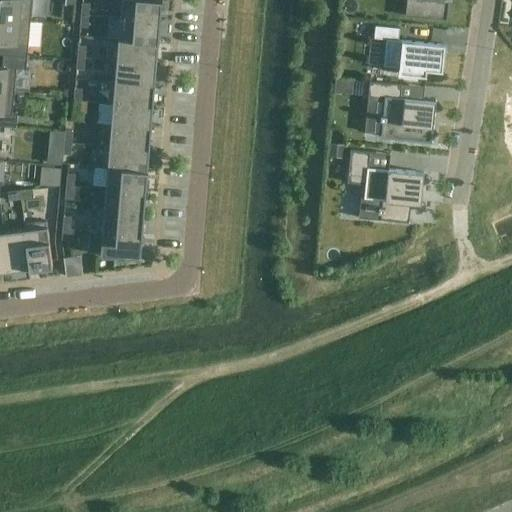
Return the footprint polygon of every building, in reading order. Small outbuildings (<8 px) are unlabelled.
[(0,0),(0,18),(30,21),(31,0),(0,0)] [(161,0),(121,0),(120,18),(160,21),(161,0)] [(453,0),(452,0),(406,0),(405,16),(447,20),(449,0),(453,0)] [(82,2),(81,14),(89,15),(90,3),(82,2)] [(79,26),(88,27),(89,15),(81,14),(79,26)] [(41,41),(44,19),(33,17),(30,39),(41,41)] [(27,57),(30,21),(0,18),(0,42),(4,43),(3,55),(27,57)] [(160,21),(120,18),(118,39),(158,43),(160,21)] [(442,64),(444,44),(397,40),(398,28),(374,25),(373,38),(385,39),(382,65),(398,67),(397,73),(425,76),(426,70),(441,71),(442,64)] [(158,43),(118,39),(116,60),(156,64),(158,43)] [(78,45),(77,57),(85,58),(86,46),(78,45)] [(26,69),(27,57),(3,55),(2,66),(0,66),(0,89),(14,91),(16,68),(26,69)] [(76,69),(84,70),(85,58),(77,57),(76,69)] [(156,64),(116,60),(114,81),(114,82),(155,85),(156,64)] [(114,82),(114,81),(110,81),(108,104),(112,104),(113,103),(153,106),(155,85),(114,82)] [(382,119),(380,137),(431,142),(435,101),(400,97),(401,84),(369,81),(368,96),(384,97),(383,115),(380,114),(380,119),(382,119)] [(74,88),(73,100),(81,100),(82,88),(74,88)] [(12,114),(14,91),(0,89),(0,125),(16,127),(17,115),(12,114)] [(72,112),(80,113),(81,100),(73,100),(72,112)] [(113,103),(112,104),(111,124),(151,128),(153,106),(113,103)] [(151,128),(111,124),(109,141),(109,145),(109,146),(149,149),(151,128)] [(73,131),(65,130),(63,142),(72,143),(73,131)] [(70,155),(72,143),(63,142),(62,154),(70,155)] [(109,146),(109,145),(104,145),(102,168),(107,168),(107,167),(147,170),(149,149),(109,146)] [(410,203),(416,204),(420,204),(422,192),(423,172),(388,169),(368,167),(369,152),(350,150),(350,151),(350,152),(347,181),(347,182),(364,184),(363,197),(360,197),(360,198),(382,200),(381,206),(379,206),(378,211),(381,212),(380,219),(408,222),(410,203)] [(51,185),(59,185),(61,168),(53,167),(51,185)] [(107,167),(107,168),(105,188),(146,192),(147,170),(107,167)] [(67,173),(66,185),(74,186),(75,174),(67,173)] [(73,198),(74,186),(66,185),(65,197),(73,198)] [(146,192),(105,188),(104,209),(104,210),(144,213),(146,192)] [(32,189),(20,191),(21,199),(33,197),(32,189)] [(21,199),(20,191),(7,193),(8,201),(21,199)] [(104,210),(104,209),(99,208),(97,232),(102,232),(102,231),(142,234),(144,213),(104,210)] [(63,216),(62,228),(70,228),(71,216),(63,216)] [(30,269),(52,266),(46,221),(23,224),(24,229),(25,228),(30,269)] [(24,229),(4,231),(9,271),(30,269),(25,228),(24,229)] [(69,240),(70,228),(62,228),(61,240),(69,240)] [(4,231),(0,231),(0,272),(9,271),(4,231)] [(102,231),(102,232),(101,236),(100,253),(114,254),(114,258),(140,254),(142,234),(102,231)]
